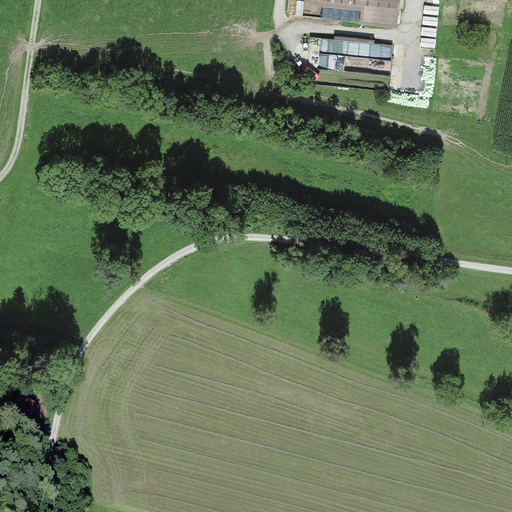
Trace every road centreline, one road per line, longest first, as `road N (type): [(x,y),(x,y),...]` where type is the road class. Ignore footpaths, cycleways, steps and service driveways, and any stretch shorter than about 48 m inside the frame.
road 1 (track): [(511,267),(288,237),(224,235),(184,249),(142,279),(81,351),(28,511)]
road 2 (track): [(0,177),(19,139),(39,0)]
road 3 (track): [(412,38),(290,25),(280,0)]
